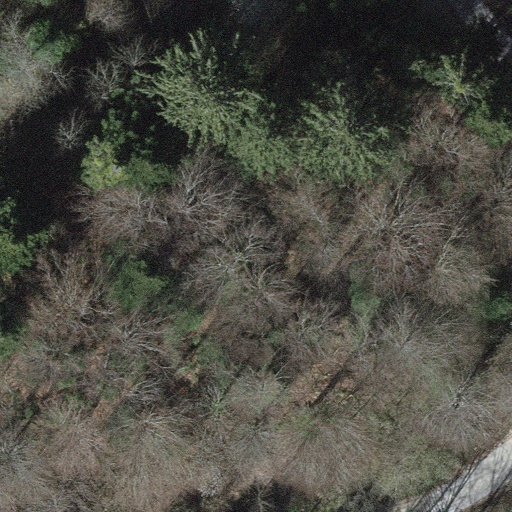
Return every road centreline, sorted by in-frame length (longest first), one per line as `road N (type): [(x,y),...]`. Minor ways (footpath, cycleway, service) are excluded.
road 1 (track): [(168,0),(0,164)]
road 2 (track): [(391,511),(511,459)]
